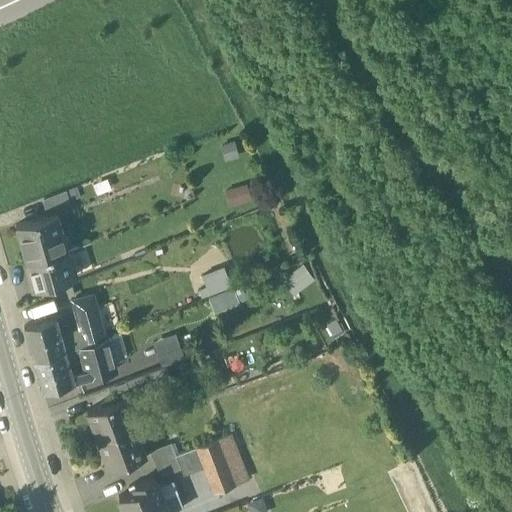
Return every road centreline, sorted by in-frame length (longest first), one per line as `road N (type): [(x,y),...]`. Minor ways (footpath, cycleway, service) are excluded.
road 1 (track): [(511,288),(326,0)]
road 2 (tertiary): [(0,343),(50,511)]
